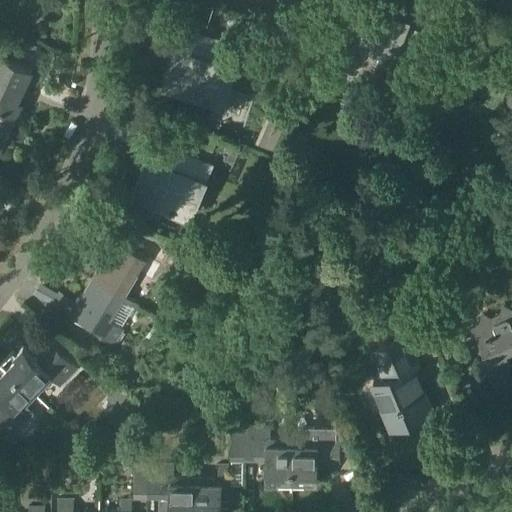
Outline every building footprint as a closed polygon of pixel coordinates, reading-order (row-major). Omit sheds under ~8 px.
[(402,24),(392,20),(394,15),(373,7),(367,22),(364,21),(359,34),(362,35),(359,44),(357,43),(355,48),(357,49),(352,62),(357,64),(357,65),(372,71),(372,70),(399,81),(402,73),(403,73),(409,57),(417,60),(427,34),(402,24)] [(242,48),(188,31),(179,60),(174,58),(167,80),(183,85),(182,87),(195,91),(196,88),(205,91),(205,93),(210,95),(211,93),(224,97),(226,91),(227,91),(231,76),(231,75),(234,65),(239,66),(238,67),(239,67),(243,55),(244,49),(242,49),(242,48)] [(446,79),(435,107),(455,115),(458,115),(459,115),(461,114),(464,111),(464,110),(470,96),(473,97),(482,93),(485,85),(503,93),(508,95),(507,97),(507,99),(508,102),(510,104),(511,105),(511,48),(504,46),(498,61),(488,57),(478,83),(476,88),(473,89),(446,79)] [(0,149),(27,93),(23,91),(33,70),(0,54),(0,149)] [(202,162),(161,144),(149,170),(144,168),(135,189),(150,196),(149,198),(161,204),(162,201),(171,205),(170,206),(176,209),(177,207),(189,213),(192,207),(193,207),(211,166),(202,162)] [(90,242),(108,252),(93,277),(139,305),(140,302),(127,294),(139,273),(153,281),(163,266),(170,255),(144,240),(137,253),(98,229),(90,242)] [(53,303),(91,326),(90,328),(116,344),(125,328),(111,320),(124,298),(138,307),(139,305),(93,277),(79,302),(61,291),(53,303)] [(372,380),(376,389),(392,427),(433,409),(415,367),(419,365),(406,334),(428,324),(414,293),(388,304),(402,336),(372,349),(383,376),(372,380)] [(473,324),(471,329),(490,374),(506,380),(511,364),(507,351),(511,348),(511,307),(503,304),(500,313),(491,316),(483,313),(479,321),(473,324)] [(40,360),(24,345),(5,365),(37,395),(53,379),(61,387),(79,368),(55,344),(40,360)] [(0,401),(0,428),(3,426),(12,436),(23,424),(35,411),(28,404),(37,395),(5,365),(0,369),(0,394),(3,398),(0,401)] [(232,458),(267,459),(266,481),(293,481),(293,437),(271,437),(271,425),(232,425),(232,458)] [(293,437),(293,481),(319,482),(319,459),(341,460),(341,426),(315,426),(293,426),(293,437)] [(136,462),(135,495),(148,496),(148,462),(136,462)] [(175,474),(175,463),(148,462),(148,496),(170,496),(169,511),(196,511),(197,474),(175,474)] [(218,475),(197,474),(196,511),(222,511),(222,503),(228,503),(229,463),(219,463),(218,475)] [(58,511),(99,511),(100,510),(74,509),(75,498),(59,498),(58,511)] [(122,510),(100,510),(99,511),(132,511),(132,499),(122,498),(122,510)]
